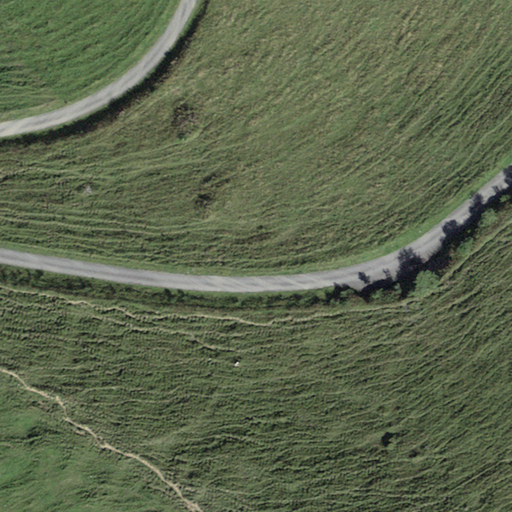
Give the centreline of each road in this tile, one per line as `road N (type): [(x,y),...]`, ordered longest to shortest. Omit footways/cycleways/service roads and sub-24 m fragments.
road 1 (unclassified): [(511,178),(399,266),(300,286),(136,280),(0,259)]
road 2 (unclassified): [(0,135),(64,126),(154,70),(189,0)]
